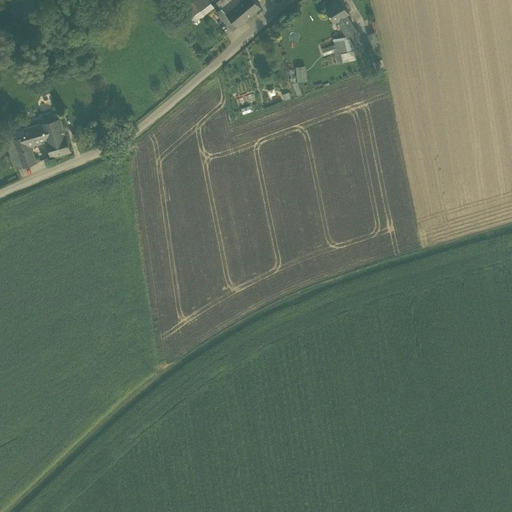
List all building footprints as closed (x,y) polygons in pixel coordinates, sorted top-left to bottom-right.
[(196,0),(184,10),(194,22),(213,7),(207,0),(196,0)] [(216,13),(232,31),(237,26),(226,14),(233,8),(228,2),(231,0),(220,0),(219,1),(218,5),(221,8),(216,13)] [(226,14),(237,26),(261,7),(254,0),(242,0),(240,2),(233,8),(226,14)] [(337,20),(348,38),(357,32),(346,14),(349,13),(341,0),(336,0),(325,7),(334,22),(337,20)] [(335,52),(335,54),(354,51),(355,50),(349,40),(348,40),(337,42),(337,44),(333,45),(335,52)] [(321,48),(324,56),(335,52),(333,45),(333,44),(321,48)] [(354,51),(335,54),(336,61),(356,57),(354,51)] [(298,80),(308,80),(307,65),(297,65),(298,80)] [(13,139),(16,148),(17,150),(31,146),(39,143),(38,140),(46,138),(46,140),(46,141),(51,157),(71,151),(60,117),(23,128),(26,134),(13,139)] [(11,132),(13,139),(26,134),(23,128),(11,132)] [(9,151),(16,148),(13,139),(6,141),(9,151)] [(17,150),(23,167),(36,162),(31,146),(17,150)] [(16,170),(23,167),(17,150),(16,148),(9,151),(16,170)]
